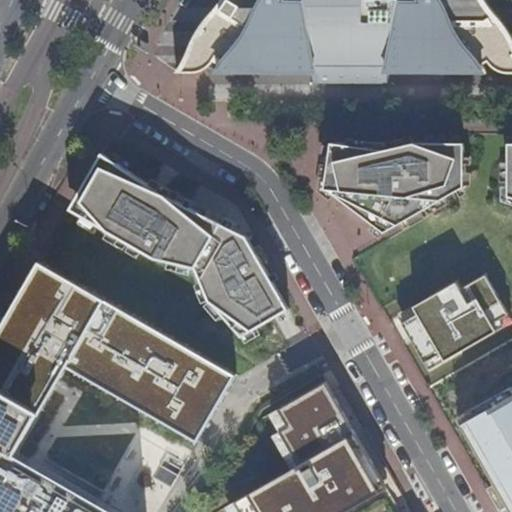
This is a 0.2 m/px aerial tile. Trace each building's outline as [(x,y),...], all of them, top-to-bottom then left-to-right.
[(281,74),(310,74),(392,73),(415,73),(487,75),(484,66),(488,64),(494,70),(498,72),(504,74),(511,74),(511,36),(511,35),(496,18),(486,3),(484,0),(222,0),(214,11),(196,34),(187,54),(176,73),(189,73),(199,72),(206,70),(215,62),(220,66),(215,73),(281,74)] [(172,61),(198,17),(180,6),(154,50),(172,61)] [(392,73),(310,74),(313,84),(390,84),(392,73)] [(383,233),(465,188),(465,143),(333,143),(326,188),(383,233)] [(286,304),(248,235),(164,194),(103,153),(70,208),(158,259),(197,266),(211,300),(244,338),(286,304)] [(233,372),(40,262),(0,331),(0,511),(119,511),(16,452),(66,366),(195,440),(208,416),(226,386),(233,372)] [(459,279),(397,315),(430,371),(511,323),(511,317),(487,274),(464,288),(459,279)] [(390,472),(331,370),(274,403),(284,422),(274,428),(294,463),(223,504),(227,511),(347,511),(397,484),(390,472)] [(511,511),(511,386),(457,419),(510,511),(511,511)]
